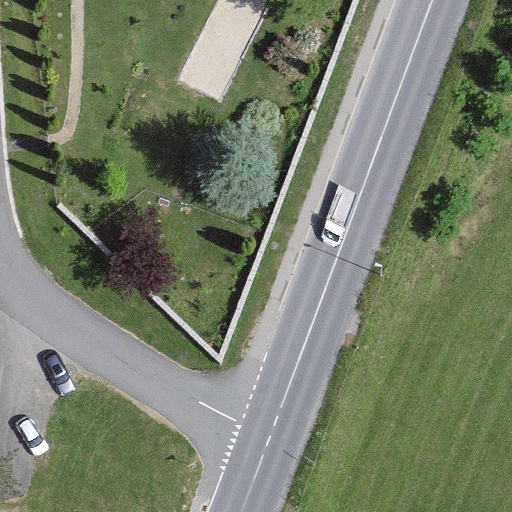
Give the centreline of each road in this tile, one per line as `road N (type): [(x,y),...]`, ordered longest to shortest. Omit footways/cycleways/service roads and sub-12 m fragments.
road 1 (primary): [(272,435),(434,0)]
road 2 (residential): [(0,259),(9,284),(45,309),(272,435)]
